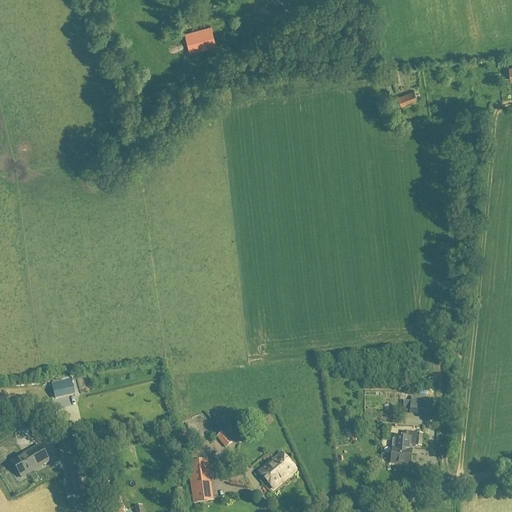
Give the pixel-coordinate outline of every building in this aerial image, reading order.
[(215,46),(210,27),(185,34),(190,53),(215,46)] [(414,92),(398,98),(402,108),(417,101),(414,92)] [(160,117),(170,109),(166,104),(156,112),(160,117)] [(71,380),(52,385),(55,398),(74,394),(71,380)] [(389,381),(389,387),(365,387),(364,403),(398,403),(398,381),(389,381)] [(232,443),(223,432),(217,437),(226,448),(232,443)] [(403,437),(396,436),(395,449),(393,449),(391,463),(410,465),(412,451),(410,450),(410,444),(415,445),(415,446),(422,447),(423,434),(416,434),(410,433),(403,432),(403,437)] [(12,461),(21,478),(49,461),(40,445),(12,461)] [(268,465),(259,472),(273,489),(282,482),(279,479),(285,474),(287,477),(296,470),(282,453),(272,461),(273,461),(268,465)] [(89,491),(85,457),(70,459),(74,493),(89,491)] [(213,501),(208,461),(188,463),(193,503),(213,501)] [(118,488),(109,489),(112,507),(121,505),(118,488)]
